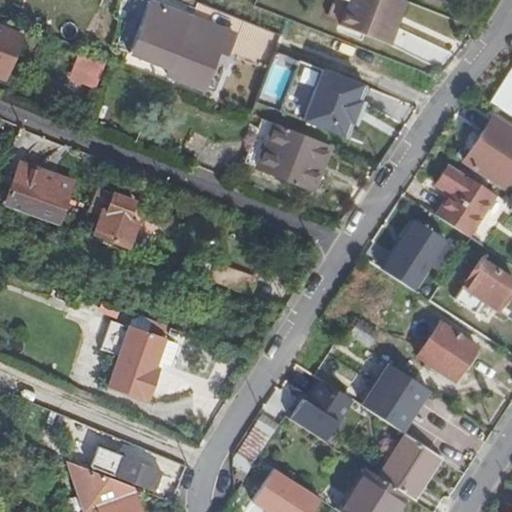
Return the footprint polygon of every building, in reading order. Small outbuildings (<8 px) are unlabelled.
[(334,0),(327,21),(392,43),(406,0),(405,0),(334,0)] [(233,35),(146,3),(124,60),(201,89),(217,46),(227,50),(233,35)] [(0,27),(0,77),(3,78),(20,36),(0,27)] [(94,89),(102,59),(74,51),(65,81),(94,89)] [(297,63),(279,110),(343,134),(361,87),(297,63)] [(266,64),(263,96),(282,98),(285,66),(266,64)] [(511,67),(489,103),(511,118),(511,67)] [(511,128),(494,117),(464,161),(502,186),(511,170),(511,153),(511,151),(511,128)] [(331,146),(273,123),(256,167),(313,189),(331,146)] [(18,164),(4,206),(57,226),(66,201),(47,195),(53,176),(18,164)] [(450,197),(436,216),(467,237),(495,195),(450,166),(436,188),(450,197)] [(106,212),(103,211),(93,234),(128,247),(137,224),(128,220),(134,204),(113,195),(106,212)] [(384,234),(373,252),(391,263),(402,246),(384,234)] [(463,265),(453,280),(498,310),(511,289),(511,281),(480,260),(473,272),(463,265)] [(214,263),(207,281),(248,296),(255,277),(214,263)] [(122,324),(158,337),(162,325),(121,309),(116,322),(122,324)] [(355,318),(347,331),(368,345),(377,332),(355,318)] [(158,337),(122,324),(101,386),(142,400),(152,369),(147,367),(149,361),(157,338),(158,337)] [(441,324),(420,357),(455,380),(477,347),(441,324)] [(163,366),(171,343),(157,338),(149,361),(163,366)] [(293,362),(278,385),(293,395),(308,372),(293,362)] [(360,405),(402,430),(427,389),(384,364),(360,405)] [(309,426),(306,429),(327,443),(351,408),(331,394),(316,414),(299,403),(292,414),(309,426)] [(239,454),(254,464),(259,458),(282,422),(266,412),(239,454)] [(412,500),(440,457),(406,435),(378,478),(408,497),(412,500)] [(119,454),(111,475),(152,491),(161,471),(119,454)] [(138,511),(130,488),(71,466),(86,511),(97,508),(97,511),(138,511)] [(397,511),(408,497),(378,478),(367,470),(339,511),(340,511),(397,511)]
